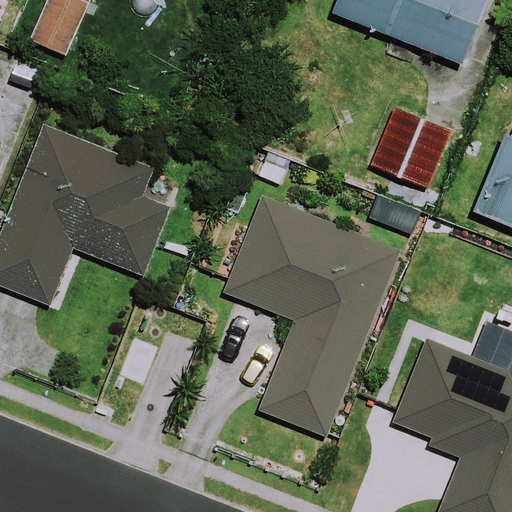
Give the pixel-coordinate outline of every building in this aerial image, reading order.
[(10,0),(0,0),(0,23),(1,24),(10,0)] [(485,0),(338,0),(333,16),(459,66),(485,0)] [(454,137),(389,112),(368,167),(432,192),(454,137)] [(146,170),(46,132),(0,252),(0,289),(48,308),(70,249),(139,275),(166,206),(137,195),(146,170)] [(511,139),(507,137),(476,214),(511,228),(511,139)] [(396,253),(262,201),(225,296),(296,324),(261,413),(324,437),(396,253)] [(511,511),(511,368),(510,373),(428,343),(393,436),(460,461),(441,511),(511,511)]
